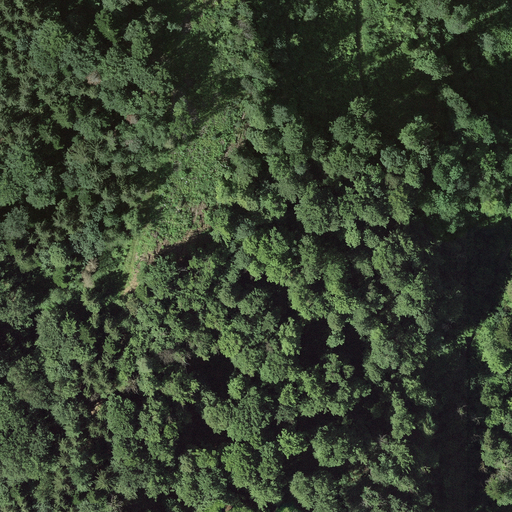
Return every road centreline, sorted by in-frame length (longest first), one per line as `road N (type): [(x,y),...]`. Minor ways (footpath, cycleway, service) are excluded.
road 1 (track): [(270,511),(279,399),(296,334),(372,138),(358,0)]
road 2 (track): [(511,243),(484,292),(437,415),(434,456),(446,511)]
road 3 (track): [(296,334),(298,419),(330,511)]
